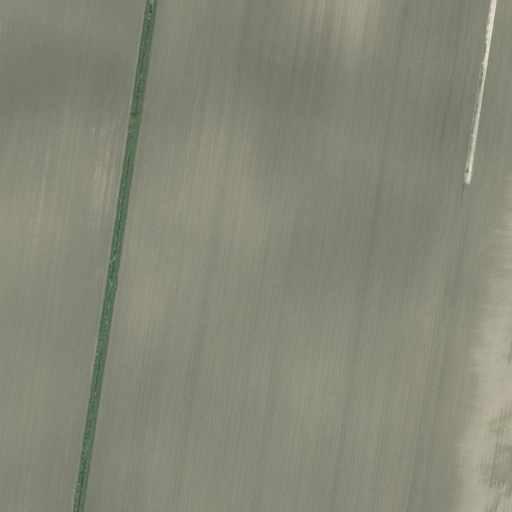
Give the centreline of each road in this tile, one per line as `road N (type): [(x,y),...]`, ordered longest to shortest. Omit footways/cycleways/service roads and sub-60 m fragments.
road 1 (track): [(68,511),(144,0)]
road 2 (track): [(494,0),(421,511)]
